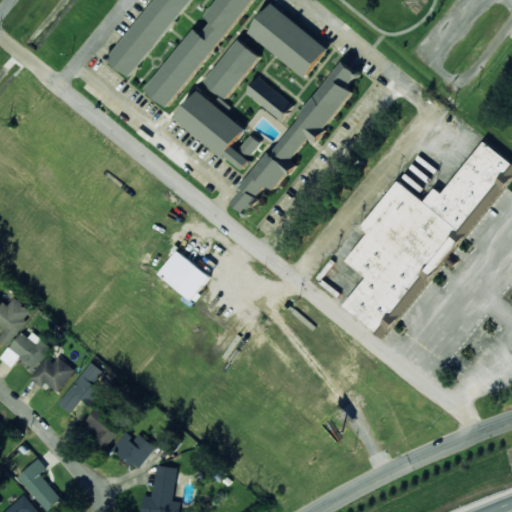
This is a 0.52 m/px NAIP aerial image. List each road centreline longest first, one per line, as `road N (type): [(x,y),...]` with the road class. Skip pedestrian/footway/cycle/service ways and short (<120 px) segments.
road 1 (residential): [(485,430),(0,34)]
road 2 (residential): [(299,280),(511,24)]
road 3 (secondary): [(511,421),(414,460),(323,511)]
road 4 (residential): [(97,511),(104,497),(0,392)]
